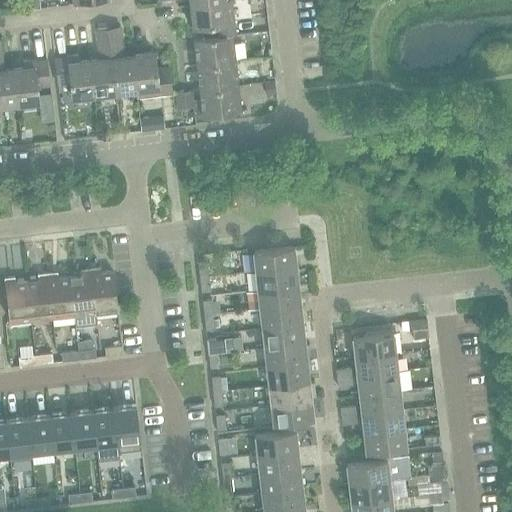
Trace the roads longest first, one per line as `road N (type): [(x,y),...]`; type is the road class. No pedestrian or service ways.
road 1 (residential): [(509,280),(498,149),(487,129),(446,113),(298,134)]
road 2 (residential): [(334,511),(322,434),(332,418),(320,313),(337,293),(440,283)]
road 3 (residential): [(0,381),(155,362),(141,235)]
road 4 (residential): [(464,511),(440,283)]
road 5 (residential): [(298,134),(133,153)]
road 6 (residential): [(141,235),(292,219)]
road 7 (residential): [(0,227),(138,211)]
road 8 (residential): [(282,0),(298,134)]
road 9 (residential): [(133,153),(0,169)]
road 10 (residential): [(0,24),(118,10),(125,0)]
